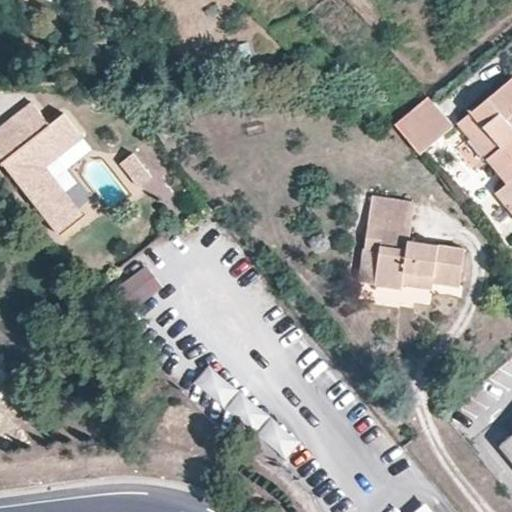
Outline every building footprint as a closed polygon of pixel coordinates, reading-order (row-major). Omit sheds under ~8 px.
[(341,6),(336,0),(324,0),(304,16),(314,28),(341,6)] [(77,83),(77,69),(59,69),(59,82),(77,83)] [(511,112),(511,76),(457,122),(506,182),(495,191),(511,210),(511,124),(506,117),(511,112)] [(428,96),(393,124),(418,154),(452,126),(428,96)] [(34,108),(0,136),(0,145),(13,161),(5,167),(65,240),(88,221),(81,214),(47,172),(84,141),(65,118),(51,130),(34,108)] [(0,145),(0,168),(1,170),(5,167),(13,161),(0,145)] [(135,157),(124,166),(143,189),(155,180),(135,157)] [(374,196),(371,226),(411,232),(414,202),(374,196)] [(411,232),(371,226),(368,249),(381,252),(376,286),(403,290),(404,284),(404,279),(416,280),(417,275),(433,277),(433,284),(459,287),(464,250),(410,240),(411,232)] [(168,285),(151,262),(110,293),(127,316),(168,285)] [(433,289),(433,284),(433,277),(417,275),(416,280),(404,279),(404,284),(433,289)] [(209,368),(195,386),(226,410),(240,391),(209,368)] [(289,457),(301,441),(240,396),(228,411),(289,457)] [(511,433),(500,443),(511,458),(511,433)]
